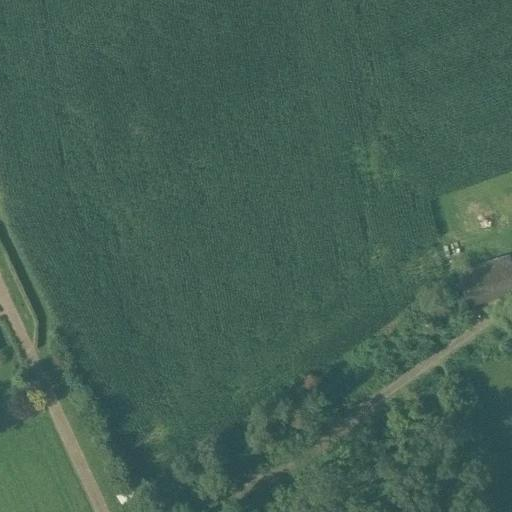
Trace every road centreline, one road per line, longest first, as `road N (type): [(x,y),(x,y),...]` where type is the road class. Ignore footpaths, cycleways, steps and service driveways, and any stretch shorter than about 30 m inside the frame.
road 1 (unclassified): [(210,511),(471,326),(511,312)]
road 2 (unclassified): [(46,396),(101,511)]
